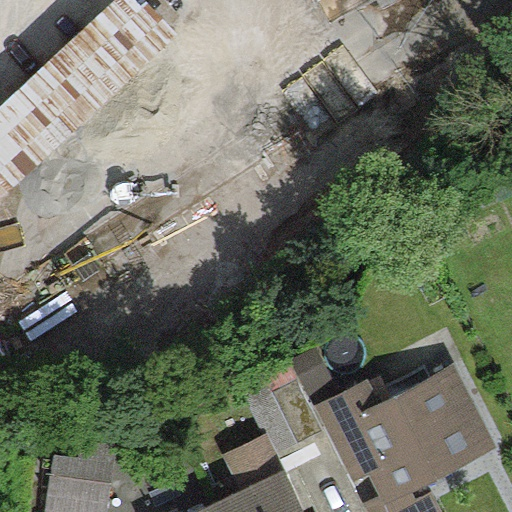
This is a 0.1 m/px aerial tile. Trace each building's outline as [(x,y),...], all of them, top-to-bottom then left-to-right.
[(109,0),(0,104),(0,199),(182,26),(156,0),(109,0)] [(511,0),(335,0),(350,30),(407,0),(511,0)] [(372,511),(447,511),(432,482),(501,448),(457,362),(389,396),(378,373),(317,404),(372,511)] [(224,456),(243,494),(289,472),(270,433),(224,456)] [(101,511),(106,461),(52,456),(46,511),(101,511)] [(243,494),(204,511),(307,511),(289,472),(269,482),(243,494)]
